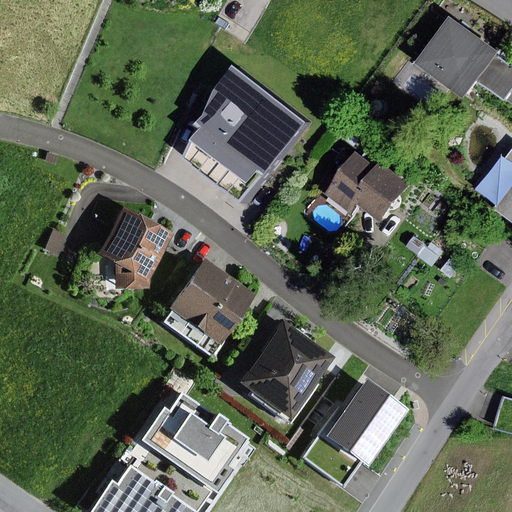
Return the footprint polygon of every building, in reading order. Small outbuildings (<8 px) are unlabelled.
[(499,52),(450,16),(415,65),(464,100),(478,81),(511,105),(511,64),(498,54),(499,52)] [(327,120),(253,63),(234,87),(203,154),(261,199),(282,171),(285,174),(327,120)] [(363,136),(353,128),(344,139),(354,147),(363,136)] [(330,175),(317,191),(350,216),(359,205),(381,223),(411,185),(381,162),(377,167),(356,151),(334,178),(330,175)] [(511,155),(484,193),(506,209),(508,207),(511,210),(511,155)] [(101,253),(116,261),(116,289),(150,289),(150,279),(174,234),(125,208),(101,253)] [(65,235),(53,230),(45,250),(57,255),(65,235)] [(205,259),(169,309),(221,346),(258,296),(205,259)] [(336,357),(284,321),(240,384),(252,392),(250,396),(291,425),(319,386),(317,384),(336,357)] [(373,466),(413,409),(371,379),(331,436),(373,466)] [(142,441),(218,494),(235,470),(230,466),(249,439),(227,424),(230,420),(220,413),(217,417),(183,393),(170,411),(165,408),(142,441)] [(511,399),(505,397),(496,428),(511,432),(511,399)] [(155,482),(130,465),(118,483),(112,479),(89,511),(197,511),(198,511),(174,495),(175,493),(157,480),(155,482)]
